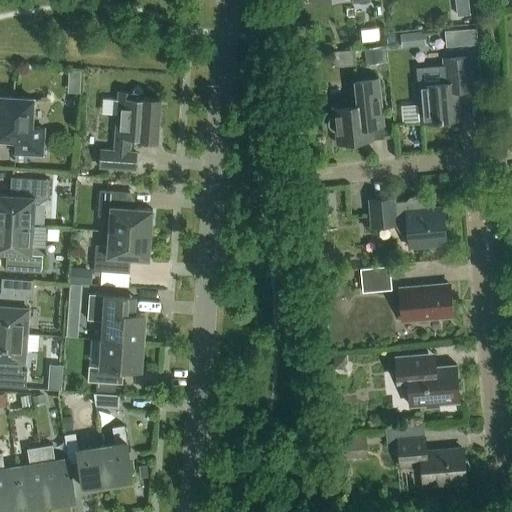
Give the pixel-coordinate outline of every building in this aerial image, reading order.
[(469,4),(456,5),(458,17),(470,16),(469,4)] [(476,27),(446,30),(448,47),(478,44),(476,27)] [(423,32),(400,34),(402,48),(425,45),(423,32)] [(365,48),(366,65),(386,63),(385,46),(365,48)] [(419,85),(420,104),(417,104),(419,123),(459,119),(457,91),(472,90),(469,56),(443,59),(445,83),(419,85)] [(337,143),(385,138),(378,78),(355,81),(356,93),(353,94),(350,95),(348,97),(346,100),(346,103),(346,106),(333,108),(334,116),(331,117),(329,120),(328,123),(329,126),(330,128),(333,130),(335,131),(337,143)] [(157,141),(159,115),(160,99),(142,98),(142,92),(138,87),(132,92),(132,93),(119,92),(118,100),(116,99),(115,114),(117,114),(114,151),(101,150),(99,167),(135,169),(137,152),(129,152),(130,139),(157,141)] [(43,155),(44,128),(31,127),(33,99),(0,96),(0,138),(15,140),(14,154),(43,155)] [(40,203),(49,198),(50,180),(11,177),(10,195),(0,193),(0,223),(33,226),(35,203),(40,203)] [(109,231),(151,234),(152,209),(129,207),(130,192),(100,190),(98,216),(110,217),(109,231)] [(336,212),(334,191),(314,193),(316,214),(336,212)] [(410,234),(410,235),(411,247),(446,244),(443,207),(435,208),(434,198),(394,202),(393,198),(370,200),(372,226),(397,224),(398,227),(400,230),(403,233),(406,234),(410,234)] [(45,254),(38,248),(32,247),(33,226),(0,223),(0,252),(6,253),(5,270),(44,272),(45,254)] [(149,259),(151,234),(109,231),(108,246),(96,245),(94,271),(124,273),(125,257),(149,259)] [(360,269),(361,275),(362,292),(392,289),(391,273),(390,266),(360,269)] [(72,268),(71,283),(85,284),(86,269),(72,268)] [(0,304),(0,331),(27,334),(29,307),(26,307),(27,297),(32,297),(34,280),(6,278),(4,305),(0,304)] [(69,283),(67,305),(77,305),(79,284),(69,283)] [(403,321),(452,316),(449,284),(400,288),(403,321)] [(103,321),(102,339),(143,342),(145,314),(134,313),(135,297),(89,294),(88,320),(103,321)] [(27,334),(0,331),(0,385),(26,388),(27,371),(21,370),(22,361),(25,361),(27,334)] [(88,381),(96,382),(95,392),(116,393),(117,383),(122,383),(123,369),(141,370),(143,342),(102,339),(100,367),(89,366),(88,381)] [(395,357),(397,382),(408,381),(410,405),(459,401),(456,365),(429,367),(428,354),(395,357)] [(346,356),(333,357),(335,370),(343,369),(346,364),(346,356)] [(119,394),(93,392),(95,405),(118,406),(119,394)] [(20,396),(22,409),(32,407),(30,394),(20,396)] [(43,395),(32,396),(34,404),(44,403),(43,395)] [(62,417),(64,431),(74,430),(72,415),(62,417)] [(425,437),(424,437),(423,424),(385,428),(387,445),(398,444),(400,465),(417,464),(422,468),(423,485),(436,484),(438,487),(449,487),(450,483),(466,481),(465,471),(468,469),(468,465),(467,460),(464,458),(463,449),(426,452),(425,437)] [(102,445),(108,485),(133,482),(129,455),(124,425),(112,427),(115,443),(102,445)] [(108,485),(102,445),(78,449),(75,433),(64,434),(68,459),(69,462),(79,461),(80,463),(84,489),(108,485)] [(340,435),(341,459),(367,457),(366,434),(340,435)] [(52,444),(40,446),(49,503),(75,499),(69,462),(68,459),(55,461),(52,444)] [(30,465),(17,467),(23,507),(49,503),(40,446),(27,448),(30,465)] [(0,510),(23,507),(17,467),(4,469),(2,452),(0,452),(0,510)]
